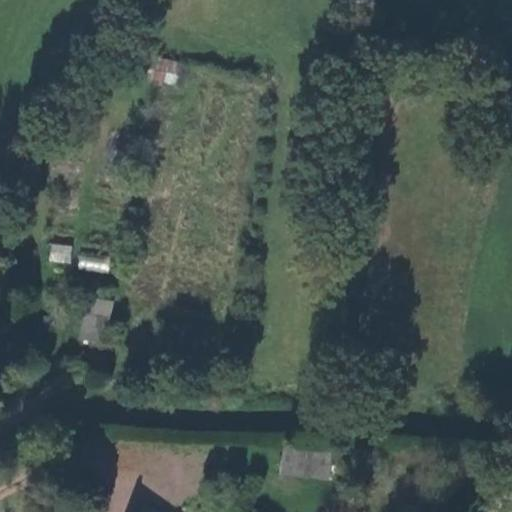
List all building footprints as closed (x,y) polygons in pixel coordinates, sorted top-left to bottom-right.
[(176,84),(178,60),(155,58),(153,82),(176,84)] [(48,261),(70,263),(71,244),(49,242),(48,261)] [(77,268),(108,271),(110,254),(79,251),(77,268)] [(106,328),(76,324),(74,353),(103,356),(106,328)] [(322,467),(276,460),(272,487),(318,494),(322,467)]
